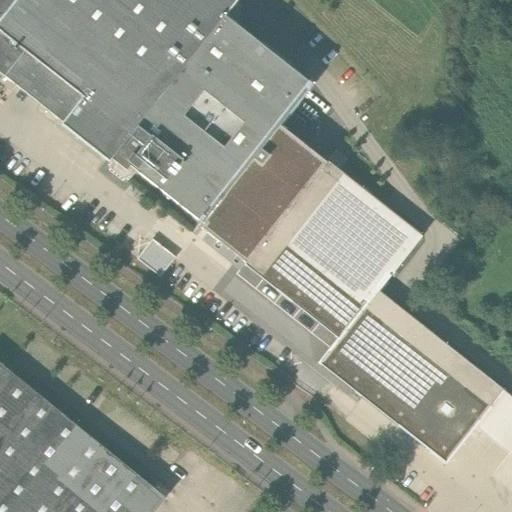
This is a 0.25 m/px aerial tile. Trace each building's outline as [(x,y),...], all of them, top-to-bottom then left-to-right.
[(88,99),(66,127),(116,166),(229,19),(243,1),(240,0),(21,0),(0,28),(0,30),(27,52),(88,99)] [(0,0),(0,28),(21,0),(0,0)] [(229,19),(116,166),(199,228),(279,127),(311,86),(229,19)] [(0,76),(5,81),(27,52),(0,30),(0,76)] [(88,99),(27,52),(5,81),(66,127),(88,99)] [(279,127),(199,228),(337,340),(317,364),(445,465),(474,428),(508,456),(511,450),(511,399),(377,293),(421,238),(279,127)] [(153,238),(140,258),(165,274),(178,254),(153,238)] [(155,511),(166,499),(0,363),(0,511),(155,511)]
